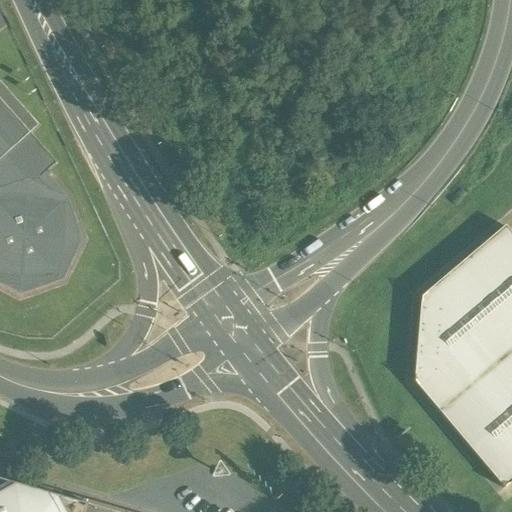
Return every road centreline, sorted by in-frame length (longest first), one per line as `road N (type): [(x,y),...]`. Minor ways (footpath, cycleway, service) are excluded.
road 1 (primary): [(510,0),(501,45),(461,137),(336,261)]
road 2 (primary): [(141,199),(32,0)]
road 3 (tertiary): [(141,199),(146,311),(111,372),(82,395)]
road 4 (primary): [(358,473),(320,349),(336,261)]
road 5 (secondary): [(358,473),(235,338)]
road 6 (primary): [(235,338),(141,199)]
road 7 (tertiary): [(82,395),(149,384),(235,338)]
road 8 (primary): [(336,261),(235,338)]
